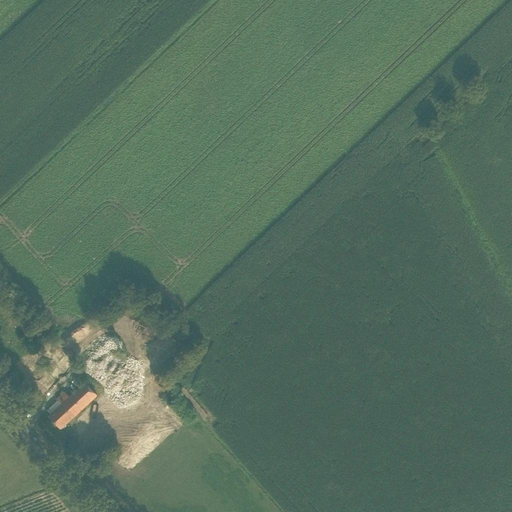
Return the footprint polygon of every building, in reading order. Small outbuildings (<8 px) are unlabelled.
[(92,324),(71,344),(99,374),(120,353),(92,324)] [(24,338),(30,345),(39,337),(32,330),(26,336),(24,338)] [(52,369),(61,379),(77,363),(63,348),(52,358),(57,364),(52,369)] [(29,373),(47,392),(59,381),(41,362),(29,373)] [(48,417),(61,429),(97,396),(85,382),(69,397),(64,392),(56,399),(58,401),(47,410),(51,414),(48,417)] [(86,425),(108,448),(154,405),(133,382),(86,425)]
